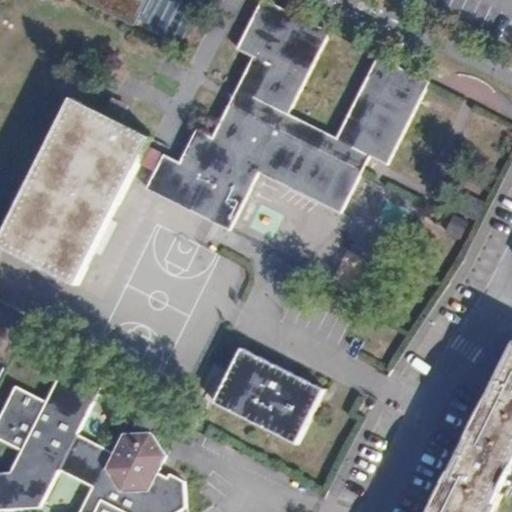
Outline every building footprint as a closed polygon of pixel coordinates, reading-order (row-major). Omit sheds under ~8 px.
[(159,172),(151,189),(174,201),(233,231),(263,173),(344,214),(374,156),(390,165),(433,83),(382,57),(340,139),(291,114),(333,33),(269,0),(267,0),(242,50),(258,58),(216,138),(201,130),(184,163),(168,155),(167,157),(150,148),(155,139),(77,99),(2,245),(80,285),(143,164),(159,172)] [(154,0),(91,0),(142,25),(154,0)] [(328,390),(246,349),(236,369),(218,404),(301,446),(328,390)] [(110,380),(71,360),(49,402),(19,386),(0,424),(0,438),(25,451),(13,472),(0,472),(0,510),(44,509),(63,471),(96,488),(82,511),(183,511),(189,508),(187,481),(173,474),(170,479),(159,473),(168,457),(155,434),(128,435),(118,454),(110,449),(81,435),(110,380)] [(495,511),(511,480),(511,362),(436,511),(495,511)]
